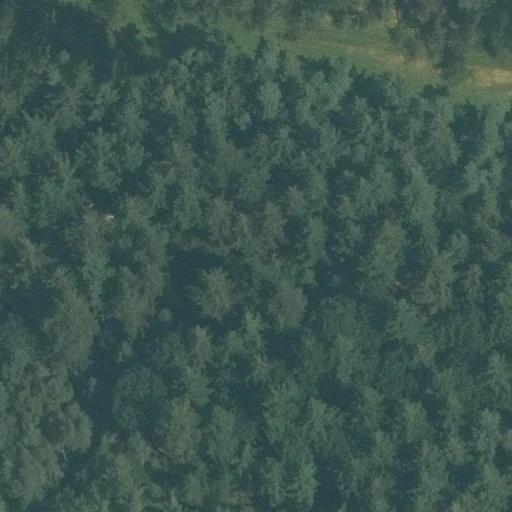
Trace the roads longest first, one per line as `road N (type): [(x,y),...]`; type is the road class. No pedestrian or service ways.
road 1 (track): [(0,154),(161,275),(511,344)]
road 2 (track): [(57,511),(199,282)]
